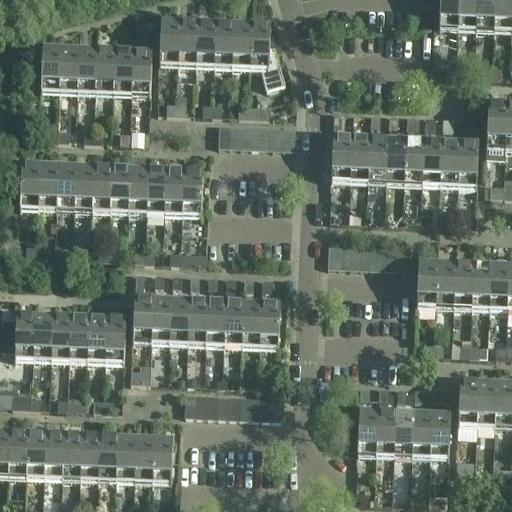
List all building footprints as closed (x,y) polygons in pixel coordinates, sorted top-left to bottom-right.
[(457,37),(458,0),(439,0),(438,36),(457,37)] [(476,0),(458,0),(457,37),(475,38),(476,0)] [(494,0),(476,0),(475,38),(493,39),(494,0)] [(511,0),(494,0),(493,39),(510,39),(511,0)] [(161,27),(159,73),(178,74),(180,28),(161,27)] [(178,74),(196,75),(198,29),(180,28),(178,74)] [(196,75),(214,75),(216,30),(198,29),(196,75)] [(214,75),(232,76),(234,31),(216,30),(214,75)] [(252,31),(234,31),(232,76),(250,77),(252,31)] [(252,31),(250,77),(262,77),(267,96),(284,92),(275,55),(269,56),(270,32),(252,31)] [(59,100),(61,55),(42,54),(40,99),(59,100)] [(79,55),(61,55),(59,100),(77,101),(79,55)] [(97,56),(79,55),(77,101),(95,101),(97,56)] [(115,57),(97,56),(95,101),(113,102),(115,57)] [(133,58),(115,57),(113,102),(131,103),(133,58)] [(150,104),(152,59),(133,58),(131,103),(150,104)] [(446,73),(445,85),(455,85),(455,74),(446,73)] [(455,85),(473,86),(473,75),(455,74),(455,85)] [(473,86),(491,87),(491,75),(473,75),(473,86)] [(491,87),(501,87),(501,76),(491,75),(491,87)] [(165,121),(175,122),(176,110),(166,110),(165,121)] [(175,122),(185,122),(186,111),(176,110),(175,122)] [(202,123),(212,123),(212,112),(203,111),(202,123)] [(488,111),(486,156),(504,157),(506,112),(488,111)] [(212,123),(230,124),(230,112),(212,112),(212,123)] [(230,124),(248,125),(248,113),(230,112),(230,124)] [(248,125),(267,126),(267,114),(248,113),(248,125)] [(342,133),(343,121),(334,120),(333,133),(342,133)] [(361,122),(352,121),(352,134),(361,134),(361,122)] [(380,123),(371,122),(370,134),(379,135),(380,123)] [(397,123),(388,123),(388,135),(397,136),(397,123)] [(420,124),(406,124),(406,136),(419,136),(420,124)] [(436,125),(424,124),(424,139),(435,139),(436,125)] [(454,140),(454,126),(442,125),(442,139),(454,140)] [(469,126),(461,126),(460,139),(469,139),(469,126)] [(229,154),(230,132),(219,132),(218,154),(229,154)] [(240,155),(241,133),(230,132),(229,154),(240,155)] [(251,155),(252,133),(241,133),(240,155),(251,155)] [(252,133),(251,155),(261,156),(262,134),(252,133)] [(273,156),(273,134),(262,134),(261,156),(273,156)] [(283,157),(284,135),(273,134),(273,156),(283,157)] [(284,135),(283,157),(294,157),(295,135),(284,135)] [(42,147),(57,148),(57,137),(42,137),(42,147)] [(57,148),(69,149),(69,137),(57,137),(57,148)] [(83,149),(93,150),(93,139),(83,138),(83,149)] [(93,150),(102,150),(103,139),(93,139),(93,150)] [(120,151),(130,151),(130,140),(120,139),(120,151)] [(333,144),(331,190),(349,191),(351,145),(333,144)] [(370,146),(351,145),(349,191),(367,191),(370,146)] [(387,147),(370,146),(367,191),(385,192),(387,147)] [(405,147),(387,147),(385,192),(404,193),(405,147)] [(423,148),(405,147),(404,193),(421,194),(423,148)] [(423,148),(421,194),(433,194),(433,200),(439,200),(439,194),(441,149),(423,148)] [(460,150),(441,149),(439,194),(458,195),(460,150)] [(476,196),(478,150),(460,150),(458,195),(476,196)] [(38,217),(40,171),(21,171),(19,216),(38,217)] [(58,172),(40,171),(38,217),(56,218),(58,172)] [(76,173),(58,172),(56,218),(74,218),(76,173)] [(94,174),(76,173),(74,218),(91,219),(94,174)] [(111,175),(94,174),(91,219),(109,220),(111,175)] [(130,175),(111,175),(109,220),(128,221),(130,175)] [(148,176),(130,175),(128,221),(146,222),(148,176)] [(146,222),(163,222),(165,177),(148,176),(146,222)] [(163,222),(182,223),(184,178),(165,177),(163,222)] [(184,178),(182,223),(200,224),(202,179),(184,178)] [(502,205),(511,205),(511,186),(503,186),(503,193),(502,193),(502,205)] [(490,204),(501,205),(502,205),(502,193),(490,193),(490,204)] [(26,265),(38,265),(38,252),(27,252),(26,265)] [(338,275),(339,254),(328,253),(327,275),(338,275)] [(73,267),(77,267),(85,267),(86,255),(74,254),(73,267)] [(339,254),(338,275),(349,276),(350,254),(339,254)] [(350,254),(349,276),(360,276),(361,255),(350,254)] [(361,255),(360,276),(371,277),(372,255),(361,255)] [(372,255),(371,277),(382,277),(383,255),(372,255)] [(383,255),(382,277),(392,278),(393,256),(383,255)] [(393,256),(392,278),(404,278),(405,256),(393,256)] [(134,270),(143,270),(144,259),(135,258),(134,270)] [(143,270),(153,271),(154,259),(144,259),(143,270)] [(169,271),(179,272),(180,259),(170,259),(169,271)] [(181,272),(190,272),(190,261),(181,260),(181,272)] [(418,269),(416,315),(434,316),(436,270),(418,269)] [(434,316),(453,317),(455,271),(436,270),(434,316)] [(453,317),(471,317),(473,272),(455,271),(453,317)] [(471,317),(489,318),(491,272),(473,272),(471,317)] [(489,318),(507,319),(509,273),(491,272),(489,318)] [(135,281),(134,307),(132,350),(151,351),(153,306),(142,305),(143,293),(144,293),(144,281),(135,281)] [(163,295),(163,283),(154,283),(154,294),(163,295)] [(180,295),(181,283),(173,283),(172,295),(180,295)] [(199,297),(199,284),(190,284),(190,296),(199,297)] [(217,297),(218,285),(208,285),(208,297),(217,297)] [(223,354),(241,355),(242,309),(235,309),(236,286),(226,286),(225,309),(223,354)] [(252,298),(253,287),(245,286),(244,298),(252,298)] [(271,299),(271,288),(262,287),(262,299),(271,299)] [(151,351),(169,352),(171,306),(153,306),(151,351)] [(189,307),(171,306),(169,352),(187,353),(189,307)] [(207,308),(189,307),(187,353),(205,353),(207,308)] [(225,309),(207,308),(205,353),(223,354),(225,309)] [(261,310),(242,309),(241,355),(259,356),(261,310)] [(261,310),(259,356),(277,357),(279,311),(261,310)] [(33,368),(35,322),(16,321),(16,328),(3,328),(2,358),(14,358),(14,367),(33,368)] [(53,323),(35,322),(33,368),(50,369),(53,323)] [(50,369),(69,370),(71,324),(53,323),(50,369)] [(69,370),(86,370),(89,325),(71,324),(69,370)] [(86,370),(105,371),(107,325),(89,325),(86,370)] [(105,371),(123,372),(125,326),(107,325),(105,371)] [(451,364),(469,365),(469,353),(470,353),(470,346),(461,346),(461,353),(460,353),(452,348),(451,364)] [(469,365),(487,366),(487,354),(470,353),(469,353),(469,365)] [(495,366),(505,367),(505,353),(495,353),(495,366)] [(460,389),(458,434),(476,435),(478,390),(460,389)] [(476,435),(494,436),(496,391),(478,390),(476,435)] [(494,436),(511,437),(511,427),(511,391),(496,391),(494,436)] [(369,395),(360,395),(359,407),(368,407),(369,395)] [(388,396),(379,396),(378,408),(387,408),(388,396)] [(405,397),(396,396),(396,408),(405,409),(405,397)] [(423,397),(415,397),(414,409),(423,409),(423,397)] [(441,398),(432,398),(432,410),(441,410),(441,398)] [(0,413),(9,414),(30,415),(31,404),(31,402),(0,400),(0,413)] [(196,424),(197,402),(186,401),(185,423),(196,424)] [(93,418),(102,418),(103,407),(102,407),(102,403),(94,402),(93,418)] [(207,424),(208,402),(197,402),(196,424),(207,424)] [(218,425),(219,403),(208,402),(207,424),(218,425)] [(219,403),(218,425),(228,425),(229,403),(219,403)] [(229,403),(228,425),(239,426),(240,404),(229,403)] [(30,415),(40,416),(41,405),(31,404),(30,415)] [(240,404),(239,426),(250,426),(251,404),(240,404)] [(260,427),(261,405),(251,404),(250,426),(260,427)] [(57,416),(66,417),(67,406),(57,405),(57,416)] [(84,418),(85,407),(85,405),(67,405),(67,406),(66,417),(84,418)] [(261,405),(260,427),(272,427),(273,405),(261,405)] [(273,405),(272,427),(282,428),(283,406),(273,405)] [(102,418),(111,419),(112,408),(103,407),(102,418)] [(448,468),(450,422),(439,422),(439,418),(432,417),(432,422),(431,421),(429,467),(448,468)] [(359,418),(357,464),(376,465),(378,419),(359,418)] [(395,420),(378,419),(376,465),(393,466),(395,420)] [(393,466),(411,466),(414,421),(395,420),(393,466)] [(431,421),(414,421),(411,466),(429,467),(431,421)] [(10,440),(0,439),(0,484),(8,485),(10,440)] [(8,485),(26,486),(28,440),(10,440),(8,485)] [(26,486),(44,487),(46,441),(28,440),(26,486)] [(44,487),(62,487),(64,442),(46,441),(44,487)] [(62,487),(80,488),(82,443),(64,442),(62,487)] [(80,488),(98,489),(100,443),(82,443),(80,488)] [(98,489),(116,490),(118,444),(100,443),(98,489)] [(116,490),(134,490),(136,445),(118,444),(116,490)] [(134,490),(152,491),(154,445),(136,445),(134,490)] [(154,445),(152,491),(171,492),(173,446),(154,445)] [(470,483),(493,483),(493,474),(471,473),(470,483)] [(497,484),(509,484),(510,476),(498,475),(497,484)]
